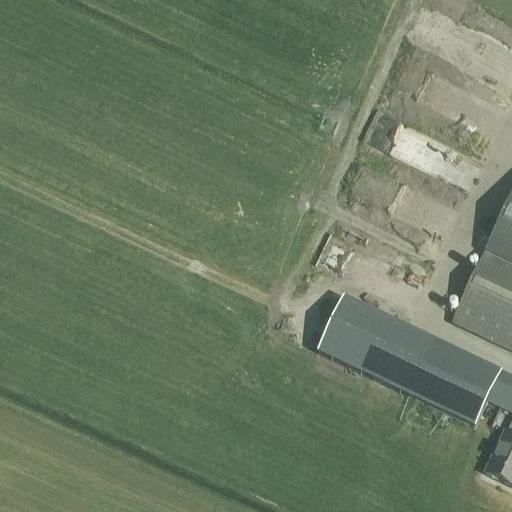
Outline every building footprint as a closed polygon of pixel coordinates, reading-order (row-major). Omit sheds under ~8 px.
[(421,175),(435,147),(374,118),(360,145),(421,175)] [(437,149),(425,178),(466,195),(478,166),(437,149)] [(511,196),(451,324),(511,353),(511,196)] [(511,380),(344,300),(318,355),(409,398),(417,380),(465,402),(469,395),(511,415),(511,380)] [(511,422),(506,435),(504,434),(484,476),(511,489),(511,422)]
